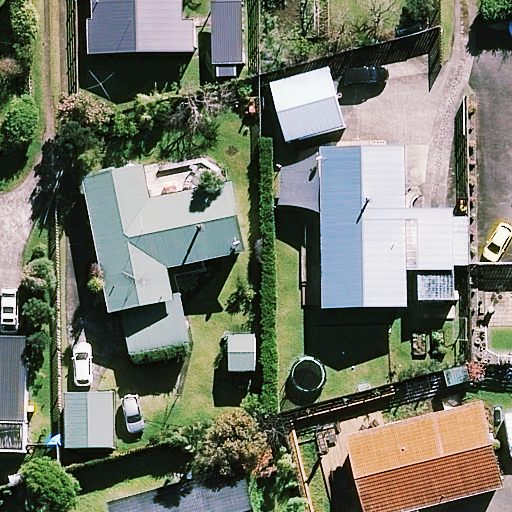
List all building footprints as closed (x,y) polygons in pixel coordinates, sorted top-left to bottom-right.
[(96,0),(95,63),(195,65),(196,32),(187,32),(187,0),(96,0)] [(244,10),(216,9),(214,78),(242,79),(244,10)] [(344,135),(330,75),(273,88),(287,149),(344,135)] [(407,311),(452,312),(454,273),(467,273),(468,223),(408,221),(410,162),(289,158),(287,213),(326,215),(324,286),(309,285),(309,306),(323,307),(323,319),(406,322),(407,311)] [(153,212),(149,181),(88,190),(109,324),(126,322),(132,363),(185,355),(173,279),(246,268),(235,199),(153,212)] [(28,347),(0,346),(0,461),(25,462),(28,347)] [(117,456),(115,403),(68,405),(70,458),(117,456)] [(447,511),(503,499),(483,414),(348,446),(363,511),(447,511)] [(253,511),(245,479),(126,511),(253,511)]
